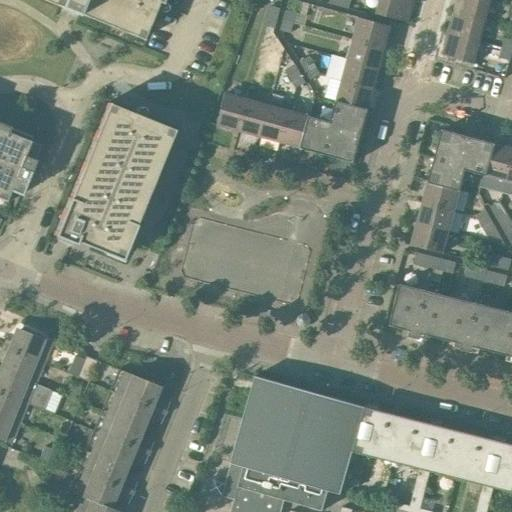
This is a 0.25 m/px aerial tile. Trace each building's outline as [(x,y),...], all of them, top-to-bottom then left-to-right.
[(45,0),(69,9),(143,39),(158,1),(162,3),(162,0),(45,0)] [(341,0),(339,7),(349,10),(351,0),(341,0)] [(414,0),(413,0),(380,0),(377,13),(409,22),(414,0)] [(457,0),(454,12),(486,21),(491,0),(457,0)] [(281,9),(270,6),(267,16),(278,19),(281,9)] [(284,20),(295,23),(297,13),(286,10),(284,20)] [(448,33),(480,42),(486,21),(454,12),(448,33)] [(265,26),(275,29),(278,19),(267,16),(265,26)] [(391,26),(359,17),(354,39),(386,47),(391,26)] [(284,20),(281,30),(292,33),(295,23),(284,20)] [(474,63),(480,42),(448,33),(442,55),(474,63)] [(348,60),(380,68),(386,47),(354,39),(348,60)] [(511,41),(504,39),(501,49),(511,51),(511,41)] [(511,51),(501,49),(498,59),(510,62),(511,55),(511,51)] [(300,62),(305,71),(315,64),(309,55),(300,62)] [(335,56),(330,77),(342,81),(374,89),(380,68),(348,60),(335,56)] [(291,79),(301,73),(295,64),(286,70),(291,79)] [(321,73),(315,64),(305,71),(311,80),(321,73)] [(291,79),(297,88),(307,82),(301,73),(291,79)] [(337,101),(369,110),(374,89),(342,81),(337,101)] [(240,131),(249,99),(227,93),(218,125),(240,131)] [(261,137),(269,105),(249,99),(240,131),(261,137)] [(331,121),(311,116),(302,148),(355,162),(369,110),(337,101),(331,121)] [(107,102),(69,197),(69,196),(65,206),(53,234),(75,243),(76,241),(121,259),(136,223),(135,223),(173,128),(107,102)] [(282,142),(290,110),(269,105),(261,137),(282,142)] [(282,142),(302,148),(311,116),(290,110),(282,142)] [(0,203),(3,205),(9,190),(21,195),(41,145),(29,141),(31,136),(9,127),(10,127),(0,122),(0,203)] [(466,170),(486,175),(495,143),(443,129),(429,181),(461,190),(466,170)] [(511,163),(511,147),(495,143),(486,175),(507,181),(511,163)] [(455,211),(461,190),(429,181),(423,202),(455,211)] [(501,200),(490,207),(499,222),(511,244),(511,219),(510,216),(501,200)] [(418,223),(450,231),(455,211),(423,202),(418,223)] [(486,210),(475,216),(490,241),(507,246),(486,210)] [(444,253),(450,231),(418,223),(412,245),(444,253)] [(454,273),(456,262),(416,252),(414,263),(454,273)] [(499,268),(502,256),(492,254),(489,265),(499,268)] [(499,268),(509,270),(511,259),(511,258),(502,256),(499,268)] [(466,288),(481,292),(484,281),(504,286),(507,275),(468,265),(464,281),(466,281),(465,285),(467,285),(466,288)] [(443,338),(453,297),(401,283),(391,325),(412,330),(410,336),(421,339),(423,333),(443,338)] [(453,297),(443,338),(463,343),(461,349),(472,352),(474,346),(494,351),(505,310),(453,297)] [(511,311),(505,310),(494,351),(511,355),(511,311)] [(5,340),(2,347),(43,365),(51,346),(52,342),(20,329),(15,327),(9,342),(5,340)] [(0,355),(3,357),(0,364),(0,369),(3,371),(35,384),(43,365),(2,347),(0,351),(0,355)] [(87,383),(92,371),(97,360),(85,356),(81,367),(76,378),(87,383)] [(0,392),(27,404),(42,410),(42,408),(54,413),(61,396),(50,391),(50,390),(35,384),(3,371),(0,369),(0,392)] [(123,371),(114,393),(161,411),(164,403),(163,399),(156,396),(160,386),(155,384),(123,371)] [(235,499),(231,511),(281,511),(285,499),(323,510),(329,490),(342,493),(345,482),(354,451),(366,406),(256,375),(248,404),(232,462),(226,484),(217,482),(214,490),(223,493),(222,495),(235,499)] [(0,415),(19,423),(27,404),(0,392),(0,415)] [(114,393),(105,413),(138,426),(143,427),(147,419),(153,422),(158,420),(161,411),(114,393)] [(367,455),(393,461),(405,416),(366,406),(354,451),(367,455)] [(105,413),(97,433),(144,451),(147,443),(146,439),(139,436),(143,427),(138,426),(105,413)] [(0,440),(11,445),(19,423),(0,415),(0,440)] [(469,432),(440,425),(405,416),(393,461),(420,468),(431,471),(457,477),(469,432)] [(511,443),(469,432),(457,477),(483,484),(494,487),(510,491),(511,486),(511,485),(511,443)] [(97,433),(89,452),(122,466),(126,467),(130,459),(137,461),(140,460),(144,451),(97,433)] [(39,458),(50,462),(55,450),(44,445),(39,458)] [(345,482),(352,484),(359,486),(367,455),(354,451),(345,482)] [(89,452),(80,473),(128,491),(131,482),(130,479),(123,476),(126,467),(122,466),(89,452)] [(69,467),(56,461),(51,473),(64,478),(69,467)] [(397,502),(396,508),(409,511),(433,511),(434,511),(421,508),(431,471),(420,468),(410,505),(397,502)] [(80,473),(72,494),(80,497),(105,506),(109,508),(113,499),(121,502),(124,500),(128,491),(80,473)] [(487,511),(494,487),(483,484),(476,511),(487,511)] [(80,497),(73,511),(117,511),(118,511),(113,509),(109,508),(105,506),(80,497)]
